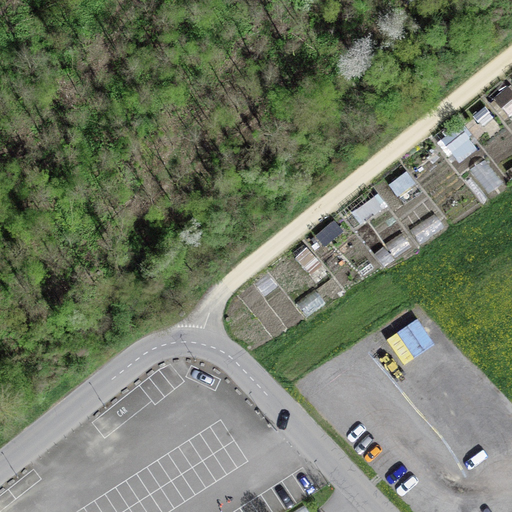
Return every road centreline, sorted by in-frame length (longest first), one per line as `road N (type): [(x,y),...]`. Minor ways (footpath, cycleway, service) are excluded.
road 1 (track): [(199,343),(225,287),(511,59)]
road 2 (unclassified): [(199,343),(230,357),(379,511)]
road 3 (residential): [(0,468),(152,348),(199,343)]
